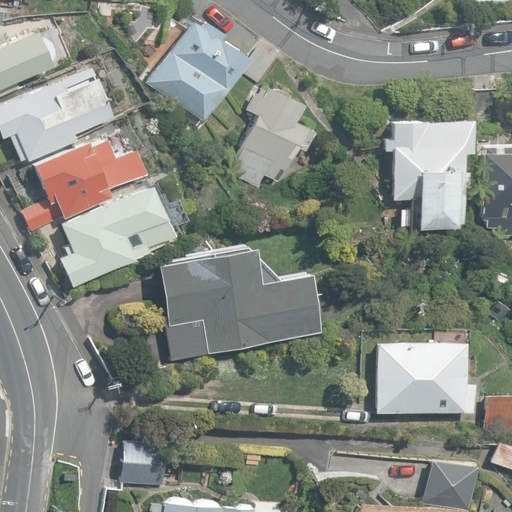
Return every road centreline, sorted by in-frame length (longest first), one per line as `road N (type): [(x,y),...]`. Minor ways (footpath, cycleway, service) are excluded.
road 1 (residential): [(511,50),(433,60),(359,57),(335,52),(253,0)]
road 2 (tertiary): [(0,293),(35,386),(29,511)]
